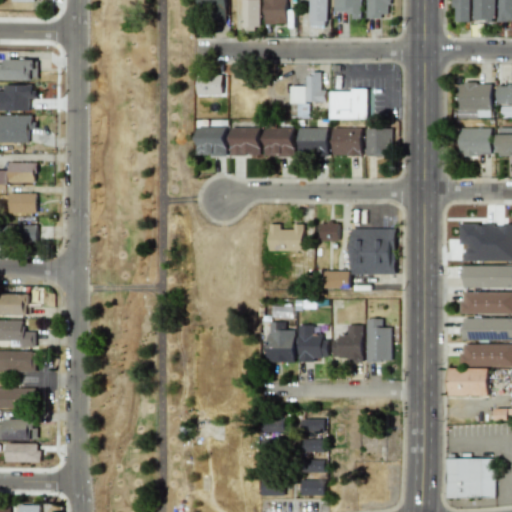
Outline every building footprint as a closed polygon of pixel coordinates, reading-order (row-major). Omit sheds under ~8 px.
[(225,0),(198,0),(198,12),(210,12),(210,21),(226,21),(225,0)] [(241,0),(242,30),(260,29),(258,0),(241,0)] [(264,0),(265,24),(287,23),(286,0),(264,0)] [(327,0),(309,0),(309,25),(327,25),(327,0)] [(332,0),(332,11),(350,12),(350,18),(361,19),(361,0),(332,0)] [(366,0),(367,18),(381,18),(381,14),(389,14),(389,0),(366,0)] [(471,21),(470,0),(453,0),(454,22),(471,21)] [(495,0),(473,0),(472,18),(495,19),(495,0)] [(511,0),(498,0),(499,21),(511,20),(511,0)] [(0,63),(0,79),(37,81),(38,60),(5,59),(5,64),(0,63)] [(290,102),(326,102),(326,90),(321,90),(321,72),(308,72),(307,86),(290,86),(290,102)] [(197,95),(223,94),(222,75),(197,75),(197,95)] [(460,109),(491,110),(492,83),(460,83),(460,109)] [(502,104),(511,103),(511,83),(502,84),(502,104)] [(0,91),(0,109),(29,110),(29,98),(34,98),(34,84),(4,84),(4,92),(0,91)] [(367,90),(330,90),(331,120),(368,119),(367,90)] [(29,129),(34,129),(34,116),(0,115),(0,141),(29,142),(29,129)] [(492,155),(491,128),(470,128),(470,123),(461,123),(461,155),(492,155)] [(197,155),(226,156),(227,127),(197,126),(197,155)] [(231,127),(230,154),(260,155),(260,127),(231,127)] [(264,128),(265,156),(294,156),(294,127),(264,128)] [(328,127),(298,128),(299,156),(328,155),(328,127)] [(362,128),(333,127),(332,155),(362,156),(362,128)] [(511,127),(498,127),(498,154),(511,154),(511,127)] [(392,128),(367,128),(366,163),(375,163),(375,156),(391,156),(392,128)] [(36,183),(36,163),(9,162),(8,182),(36,183)] [(9,214),(37,214),(36,193),(9,193),(9,214)] [(339,222),(320,222),(320,241),(339,241),(339,222)] [(269,250),(304,251),(304,224),(294,224),(294,229),(281,229),(281,224),(269,224),(269,250)] [(38,225),(18,225),(18,244),(37,244),(38,225)] [(351,273),(395,274),(396,229),(352,228),(351,273)] [(511,264),(462,266),(463,288),(511,287),(511,264)] [(349,288),(350,271),(325,271),(324,288),(349,288)] [(511,313),(511,291),(464,291),(464,300),(461,300),(460,313),(511,313)] [(30,294),(0,293),(0,314),(30,315),(30,294)] [(511,317),(462,318),(462,341),(511,339),(511,317)] [(367,318),(366,361),(392,361),(392,327),(383,327),(383,319),(367,318)] [(36,346),(36,331),(23,331),(23,320),(0,319),(0,340),(20,341),(20,346),(36,346)] [(286,321),(268,321),(267,361),(294,362),(295,330),(286,330),(286,321)] [(299,362),(314,362),(314,359),(328,359),(328,337),(313,337),(313,325),(299,325),(299,362)] [(333,360),(363,359),(362,325),(347,325),(347,336),(333,336),(333,360)] [(511,344),(462,344),(462,366),(511,366),(511,344)] [(0,370),(38,372),(39,351),(0,350),(0,370)] [(489,368),(448,367),(448,395),(488,396),(489,368)] [(0,408),(34,408),(34,387),(0,387),(0,408)] [(496,420),(511,419),(511,408),(496,409),(496,420)] [(262,432),(285,431),(285,418),(262,419),(262,432)] [(325,420),(303,418),(301,430),(324,432),(325,420)] [(37,420),(0,420),(0,439),(36,440),(37,420)] [(325,439),(302,439),(302,451),(324,452),(325,439)] [(40,462),(40,443),(7,443),(6,461),(40,462)] [(449,497),(495,498),(496,458),(449,458),(449,497)] [(325,472),(325,460),(305,460),(304,472),(325,472)] [(261,496),(284,496),(284,481),(262,480),(261,496)] [(302,495),(325,496),(325,480),(302,480),(302,495)]
